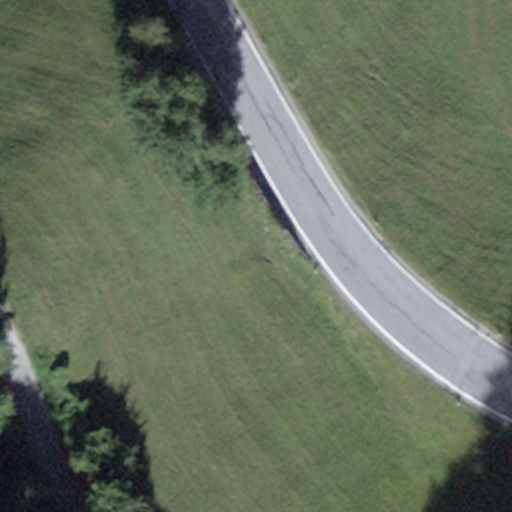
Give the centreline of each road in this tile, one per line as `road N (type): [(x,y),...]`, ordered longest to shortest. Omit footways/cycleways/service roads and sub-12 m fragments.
road 1 (tertiary): [(511,385),(407,313),(332,231),(195,0)]
road 2 (track): [(0,331),(70,511)]
